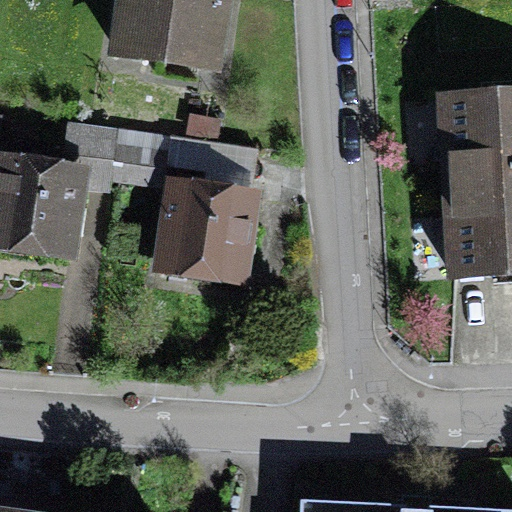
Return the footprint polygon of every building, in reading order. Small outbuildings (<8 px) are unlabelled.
[(252,0),(132,0),(122,69),(239,87),(252,0)] [(511,111),(451,113),(458,294),(511,291),(511,111)] [(220,155),(74,136),(68,176),(100,180),(179,190),(215,195),(220,155)] [(68,176),(6,168),(0,214),(0,262),(88,274),(100,180),(68,176)] [(215,195),(179,190),(167,287),(260,299),(273,203),(215,195)]
